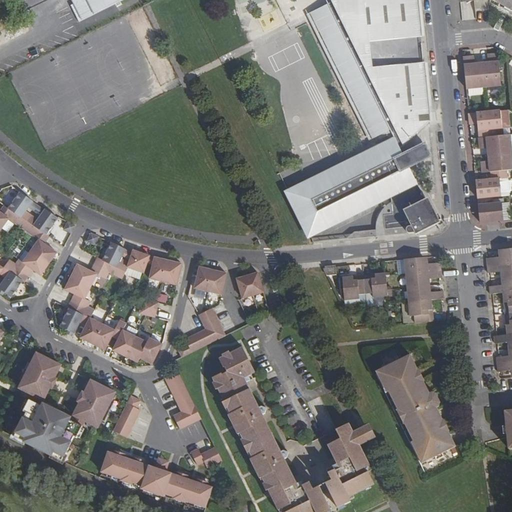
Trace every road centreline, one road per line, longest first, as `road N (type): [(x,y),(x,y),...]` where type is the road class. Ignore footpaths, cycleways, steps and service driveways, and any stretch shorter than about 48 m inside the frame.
road 1 (residential): [(460,241),(269,257),(192,249)]
road 2 (residential): [(441,40),(460,241)]
road 3 (residential): [(511,399),(477,403),(460,241)]
road 4 (residential): [(192,249),(175,333),(161,364),(141,379)]
road 5 (residential): [(141,379),(27,323)]
road 6 (residential): [(27,323),(89,215)]
